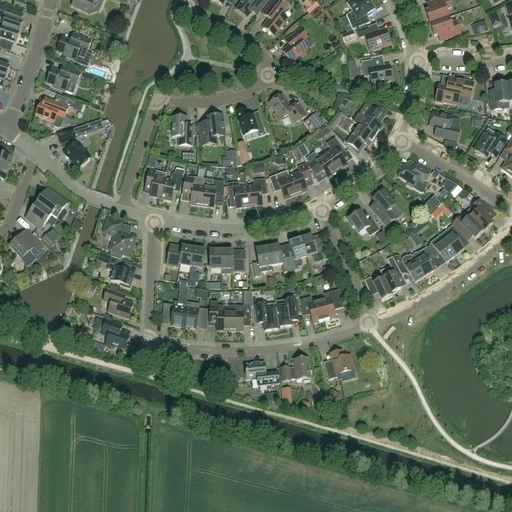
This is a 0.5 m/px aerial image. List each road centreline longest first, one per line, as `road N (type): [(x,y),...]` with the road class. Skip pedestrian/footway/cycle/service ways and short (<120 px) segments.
road 1 (residential): [(122,210),(156,101),(234,99),(266,79),(265,57),(238,32),(187,8),(190,0)]
road 2 (residential): [(370,326),(248,351),(150,342),(152,218)]
road 3 (residential): [(370,326),(426,306),(511,230)]
road 4 (residential): [(321,207),(245,227),(152,218)]
road 5 (residential): [(5,128),(54,0)]
road 6 (residential): [(511,212),(398,140)]
road 7 (residential): [(370,326),(321,207)]
